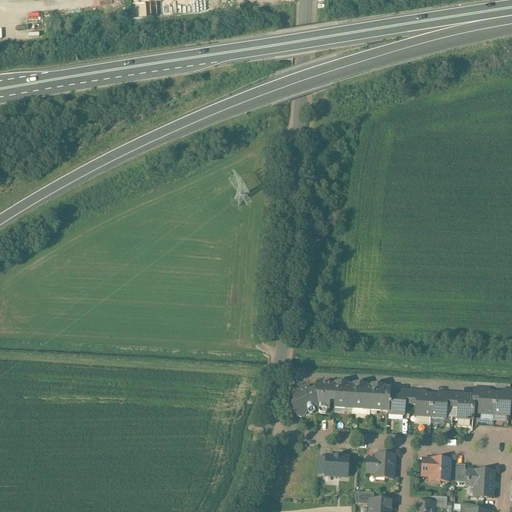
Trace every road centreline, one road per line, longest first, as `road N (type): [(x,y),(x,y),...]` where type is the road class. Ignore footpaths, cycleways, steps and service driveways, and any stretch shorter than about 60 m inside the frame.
road 1 (trunk): [(0,220),(227,103),(511,12)]
road 2 (trunk): [(511,10),(0,89)]
road 3 (unclassified): [(279,358),(307,0)]
road 4 (residential): [(407,441),(268,431)]
